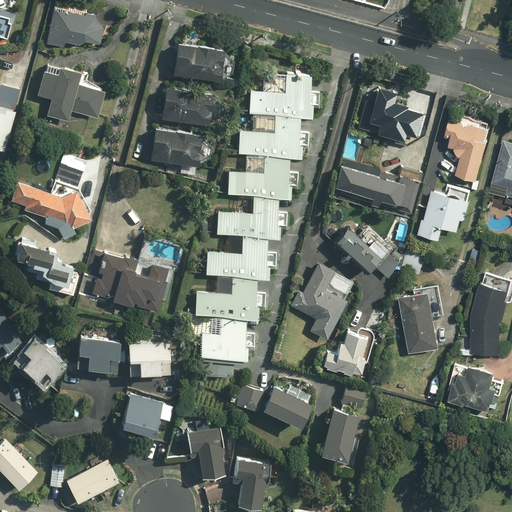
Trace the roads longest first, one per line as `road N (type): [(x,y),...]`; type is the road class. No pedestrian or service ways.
road 1 (tertiary): [(217,0),(511,77)]
road 2 (unknown): [(165,511),(148,477),(103,426),(42,416),(0,388)]
road 3 (unknown): [(0,491),(68,507),(148,511)]
